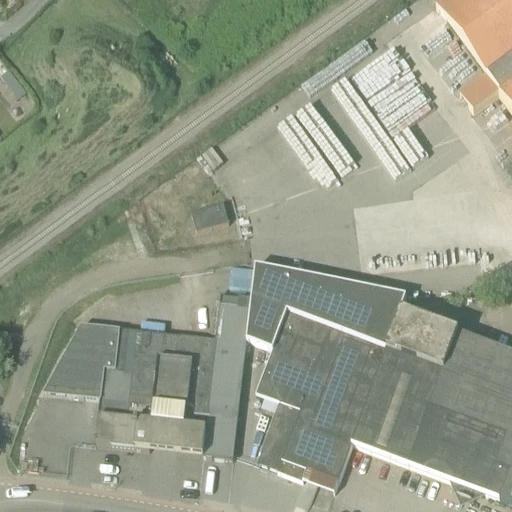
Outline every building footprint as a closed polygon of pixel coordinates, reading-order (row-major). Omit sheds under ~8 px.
[(511,0),(452,0),(437,11),(511,116),(511,0)] [(19,89),(8,75),(0,80),(0,82),(10,96),(19,89)] [(312,104),(355,166),(370,156),(327,94),(312,104)] [(282,176),(276,163),(293,155),(284,135),(248,152),(264,184),(282,176)] [(196,237),(228,228),(223,209),(191,218),(196,237)] [(255,271),(251,303),(247,344),(273,354),(256,400),(279,408),(257,468),(278,476),(277,477),(334,498),(338,488),(339,488),(353,450),(351,450),(401,315),(406,302),(255,271)] [(216,344),(177,340),(119,334),(80,330),(43,397),(43,398),(100,405),(95,450),(164,458),(233,465),(246,344),(247,344),(251,303),(221,300),(216,344)] [(437,481),(487,347),(401,315),(351,450),(353,450),(437,481)] [(437,481),(486,500),(499,505),(499,506),(511,510),(511,355),(487,347),(437,481)]
